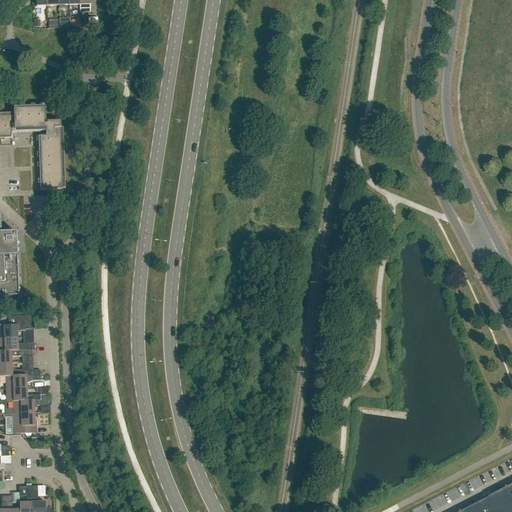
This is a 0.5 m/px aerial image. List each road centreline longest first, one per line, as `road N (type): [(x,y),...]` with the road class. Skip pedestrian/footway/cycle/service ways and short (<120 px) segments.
road 1 (secondary): [(216,511),(179,416),(169,325),(213,0)]
road 2 (secondary): [(180,0),(137,342),(153,442),(180,511)]
road 3 (residential): [(79,511),(57,462),(50,253),(0,203)]
road 4 (unclassified): [(430,0),(417,77),(420,134),(466,244)]
road 5 (unclassified): [(492,230),(448,130),(458,0)]
